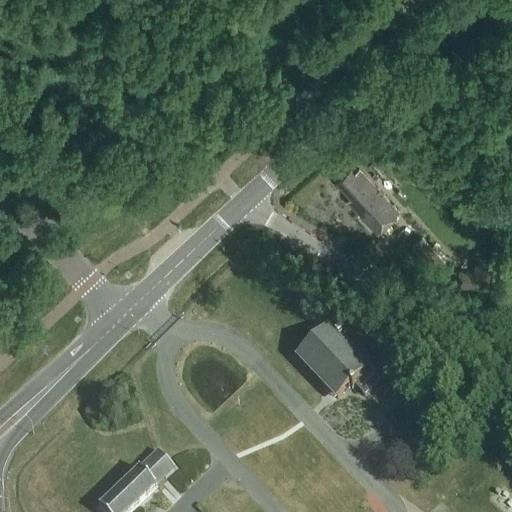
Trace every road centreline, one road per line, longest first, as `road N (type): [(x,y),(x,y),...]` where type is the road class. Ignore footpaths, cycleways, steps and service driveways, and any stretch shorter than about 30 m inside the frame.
road 1 (unclassified): [(247,202),(511,368)]
road 2 (tertiary): [(247,202),(463,0)]
road 3 (tertiary): [(123,317),(247,202)]
road 4 (unclassified): [(123,317),(0,203)]
road 5 (tertiary): [(0,457),(86,353)]
